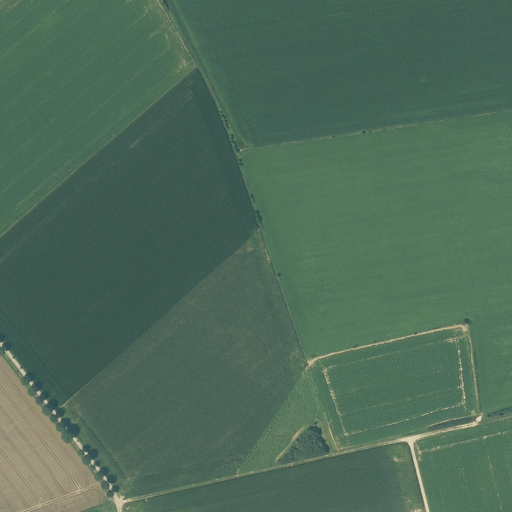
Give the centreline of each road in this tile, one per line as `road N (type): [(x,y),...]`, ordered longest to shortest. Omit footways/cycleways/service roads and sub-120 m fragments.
road 1 (track): [(511,415),(117,503)]
road 2 (unclassified): [(119,511),(109,486),(0,343)]
